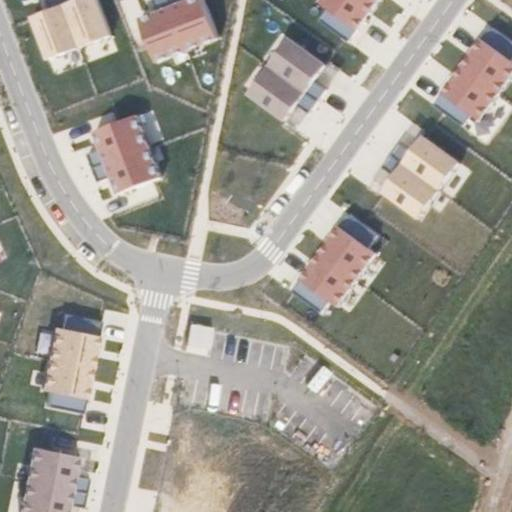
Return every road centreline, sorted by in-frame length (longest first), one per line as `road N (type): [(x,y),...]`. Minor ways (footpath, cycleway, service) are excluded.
road 1 (residential): [(452,0),(270,251),(239,274),(166,272)]
road 2 (residential): [(0,29),(64,193),(90,230),(123,256),(166,272)]
road 3 (residential): [(166,272),(114,511)]
